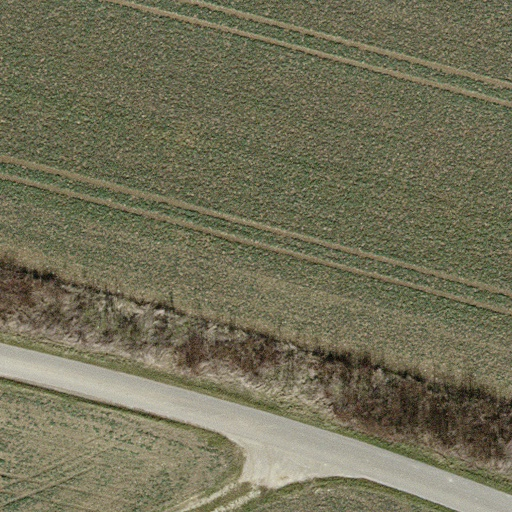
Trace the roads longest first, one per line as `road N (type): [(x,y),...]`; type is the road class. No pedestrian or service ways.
road 1 (track): [(511,506),(319,441),(0,363)]
road 2 (track): [(319,441),(190,511)]
